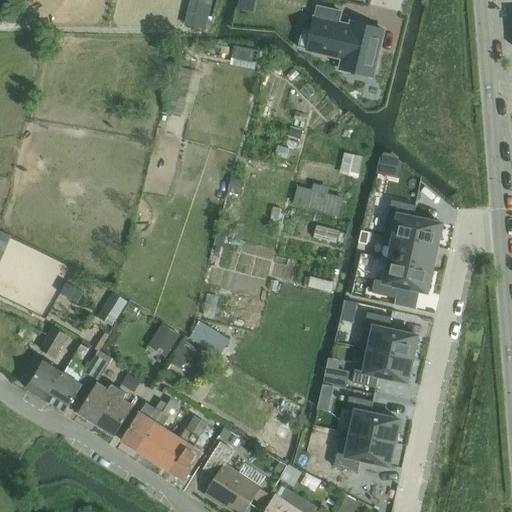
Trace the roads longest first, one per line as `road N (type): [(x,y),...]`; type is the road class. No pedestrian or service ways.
road 1 (residential): [(406,511),(467,233),(502,229)]
road 2 (residential): [(502,229),(484,0)]
road 3 (residential): [(191,511),(0,387)]
road 4 (residential): [(511,354),(502,229)]
